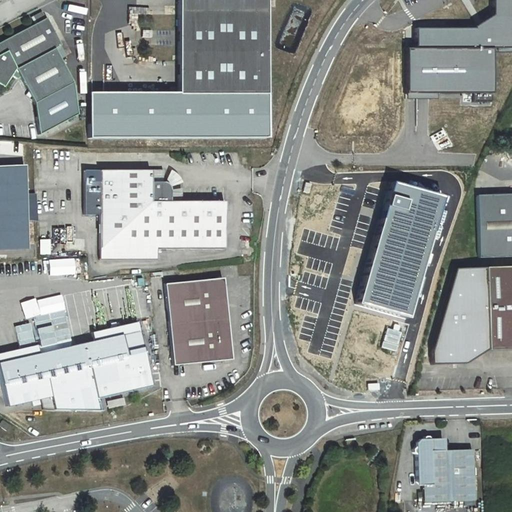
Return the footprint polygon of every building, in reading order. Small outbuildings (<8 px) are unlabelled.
[(177,0),(177,95),(266,95),(265,0),(177,0)] [(473,29),(417,30),(417,52),(407,52),(408,94),(474,93),(474,105),(493,104),(493,48),(511,47),(511,0),(491,0),(492,20),(473,29)] [(32,103),(71,83),(53,49),(60,45),(46,18),(0,42),(0,84),(4,87),(10,75),(16,78),(19,77),(32,103)] [(24,169),(0,170),(0,247),(27,246),(26,221),(37,224),(35,196),(25,196),(24,169)] [(168,189),(168,187),(167,185),(165,183),(162,183),(160,183),(150,183),(150,171),(98,171),(98,182),(98,215),(97,261),(155,261),(155,250),(223,250),(223,219),(223,202),(180,202),(168,202),(168,191),(168,189)] [(150,171),(150,183),(162,183),(162,171),(150,171)] [(168,172),(165,183),(167,185),(168,187),(179,183),(168,172)] [(98,182),(82,182),(82,215),(98,215),(98,182)] [(443,200),(389,183),(353,305),(407,321),(443,200)] [(180,189),(168,189),(168,202),(180,202),(180,189)] [(511,193),(475,195),(478,258),(511,256),(511,193)] [(511,267),(484,268),(486,350),(511,348),(511,267)] [(164,285),(172,366),(230,360),(222,279),(164,285)] [(129,351),(124,331),(109,335),(110,338),(121,335),(125,352),(129,351)] [(19,359),(0,363),(0,381),(6,407),(39,399),(50,396),(53,410),(99,411),(96,399),(151,386),(142,348),(129,351),(125,352),(121,335),(110,338),(19,359)] [(53,410),(50,396),(39,399),(42,410),(53,410)] [(10,426),(1,420),(0,421),(0,426),(6,431),(10,426)] [(473,501),(472,450),(443,451),(443,442),(440,439),(431,439),(426,436),(423,436),(412,449),(412,453),(414,455),(415,482),(419,486),(421,486),(422,502),(473,501)]
